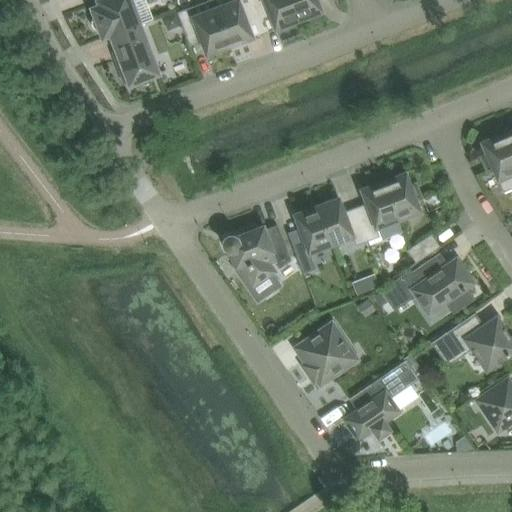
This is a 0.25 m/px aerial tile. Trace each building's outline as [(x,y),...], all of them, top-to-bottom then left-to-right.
[(130,0),(98,0),(100,5),(92,8),(95,16),(92,18),(91,21),(91,25),(93,28),(97,29),(100,29),(103,37),(111,34),(139,23),(130,0)] [(230,46),(212,0),(209,0),(177,12),(187,38),(199,33),(207,55),(230,46)] [(253,38),(245,16),(256,12),(251,0),(212,0),(230,46),(253,38)] [(299,20),(290,0),(251,0),(256,12),(267,7),(276,29),(299,20)] [(290,0),(299,20),(322,12),(317,0),(290,0)] [(158,73),(139,23),(111,34),(120,58),(115,59),(122,76),(126,75),(130,84),(138,81),(140,84),(143,85),(146,85),(149,83),(151,80),(150,76),(158,73)] [(511,128),(503,132),(511,152),(511,128)] [(511,187),(511,152),(503,132),(482,142),(487,154),(481,157),(487,171),(493,168),(503,191),(511,187)] [(405,172),(383,181),(398,219),(418,211),(418,212),(420,211),(415,199),(421,197),(416,183),(410,185),(405,172)] [(398,219),(383,181),(361,189),(369,211),(358,215),(368,240),(380,236),(376,228),(378,227),(377,227),(398,219)] [(338,197),(317,206),(331,244),(351,236),(352,237),(353,237),(356,245),(368,240),(358,215),(347,219),(338,197)] [(331,244),(317,206),(295,214),(303,236),(291,240),(304,273),(316,269),(310,253),(311,253),(311,252),(331,244)] [(289,260),(277,226),(264,231),(263,227),(255,230),(254,227),(242,231),(243,234),(236,237),(235,237),(233,236),(232,236),(229,236),(228,236),(227,237),(226,238),(225,239),(224,241),(224,243),(224,244),(224,245),(226,248),(227,249),(228,249),(229,250),(230,250),(236,266),(239,264),(253,285),(276,269),(270,260),(274,258),(280,266),(289,260)] [(431,235),(409,250),(416,261),(438,245),(431,235)] [(472,282),(461,265),(456,259),(448,265),(443,268),(435,257),(410,274),(409,272),(383,291),(374,297),(380,306),(389,300),(392,305),(414,290),(429,312),(447,300),(454,310),(471,298),(464,288),(472,282)] [(353,280),(357,293),(380,286),(376,273),(353,280)] [(511,336),(509,336),(500,324),(496,318),(483,327),(475,314),(433,343),(445,361),(451,362),(472,347),(487,369),(510,354),(511,354),(511,336)] [(321,383),(349,363),(356,359),(332,323),(300,345),(308,356),(304,358),(307,363),(303,365),(311,376),(314,374),(321,383)] [(415,375),(406,362),(351,399),(358,410),(345,419),(358,438),(373,428),(379,436),(388,429),(383,421),(398,411),(388,397),(410,383),(407,380),(415,375)] [(511,386),(507,379),(478,400),(498,430),(511,419),(511,386)]
